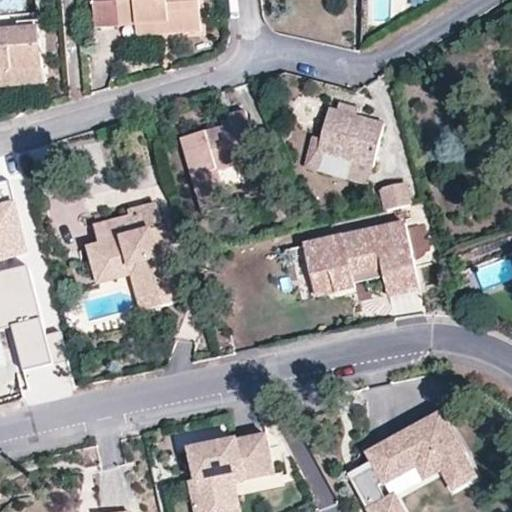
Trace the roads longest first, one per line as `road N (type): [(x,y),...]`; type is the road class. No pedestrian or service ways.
road 1 (residential): [(0,429),(401,344),(444,340),(511,362)]
road 2 (residential): [(0,143),(226,74),(249,45)]
road 3 (residential): [(249,45),(354,67),(484,0)]
